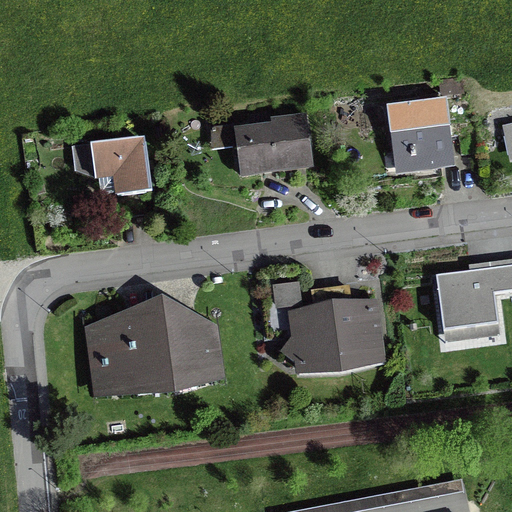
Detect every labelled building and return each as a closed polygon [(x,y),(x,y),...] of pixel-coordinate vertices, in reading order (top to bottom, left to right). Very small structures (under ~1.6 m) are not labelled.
[(465,95),(463,78),(439,80),(441,97),(465,95)] [(446,99),(387,106),(393,153),(385,154),(387,172),(395,171),(396,176),(454,168),(446,99)] [(307,114),(210,126),(214,152),(236,149),(240,179),(314,169),(307,114)] [(510,163),(511,162),(511,123),(502,126),(510,163)] [(146,139),(72,146),(74,172),(94,178),(95,181),(98,181),(100,195),(114,193),(115,198),(152,193),(150,171),(156,170),(154,160),(148,161),(146,139)] [(469,272),(436,276),(444,345),(499,338),(494,295),(511,292),(511,260),(469,266),(469,272)] [(302,306),(299,282),(273,285),(276,309),(302,306)] [(313,309),(287,312),(291,339),(279,353),(294,364),(296,378),(387,366),(378,299),(352,303),(350,285),(310,291),(313,309)] [(162,297),(85,328),(94,399),(176,398),(225,380),(218,326),(162,297)] [(366,511),(463,493),(461,480),(439,484),(422,487),(412,489),(295,511),(366,511)]
